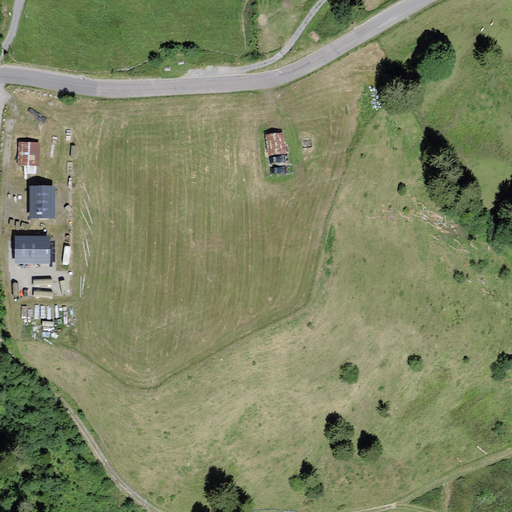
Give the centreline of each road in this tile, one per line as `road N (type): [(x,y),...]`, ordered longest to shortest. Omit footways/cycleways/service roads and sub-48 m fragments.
road 1 (tertiary): [(421,0),(269,80),(132,90),(0,75)]
road 2 (track): [(158,511),(126,489),(0,333)]
road 3 (track): [(186,86),(206,71),(280,55),(324,0)]
road 4 (track): [(359,511),(511,451)]
